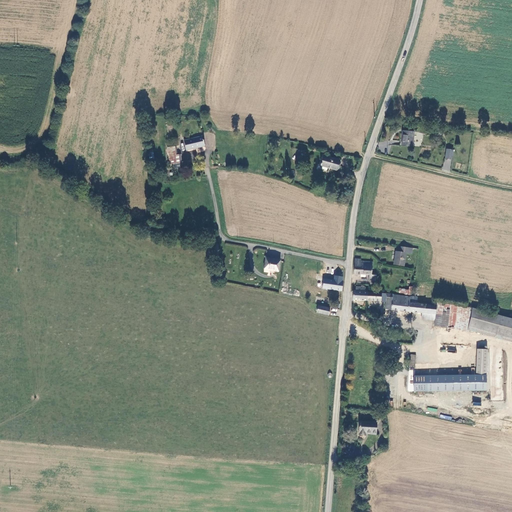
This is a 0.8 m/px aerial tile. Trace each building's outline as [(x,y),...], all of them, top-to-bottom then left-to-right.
[(414,132),(403,131),(401,145),(413,146),(414,132)] [(205,145),(203,135),(183,140),(185,150),(205,145)] [(447,149),(445,159),(452,160),(453,150),(447,149)] [(167,156),(168,165),(172,165),(173,169),(180,168),(178,155),(174,155),(167,156)] [(340,161),(323,156),(320,166),(336,171),(337,166),(338,167),(340,161)] [(417,249),(405,247),(404,252),(397,251),(395,264),(405,265),(407,253),(416,255),(417,249)] [(355,258),(353,273),(369,274),(368,280),(371,280),(371,273),(371,262),(361,261),(361,258),(355,258)] [(279,273),(280,261),(266,259),(264,272),(273,274),(274,272),(279,273)] [(342,290),(343,281),(323,279),(323,282),(322,288),(342,290)] [(352,301),(368,302),(369,292),(369,291),(365,291),(365,287),(357,286),(356,291),(353,291),(352,301)] [(369,292),(368,302),(381,303),(382,293),(369,292)] [(423,313),(436,314),(437,306),(410,303),(411,297),(392,295),(392,294),(388,293),(387,303),(386,310),(423,313)] [(317,305),(316,314),(329,315),(330,307),(317,305)] [(436,321),(435,327),(456,329),(457,307),(437,305),(437,306),(436,314),(436,321)] [(471,324),(511,334),(511,315),(472,306),(472,309),(471,324)] [(470,330),(471,324),(472,309),(457,307),(456,329),(470,330)] [(417,395),(490,389),(489,374),(489,348),(481,348),(481,374),(417,379),(417,395)] [(502,400),(502,388),(491,388),(491,400),(502,400)] [(376,433),(377,423),(360,422),(359,435),(366,435),(366,433),(376,433)]
